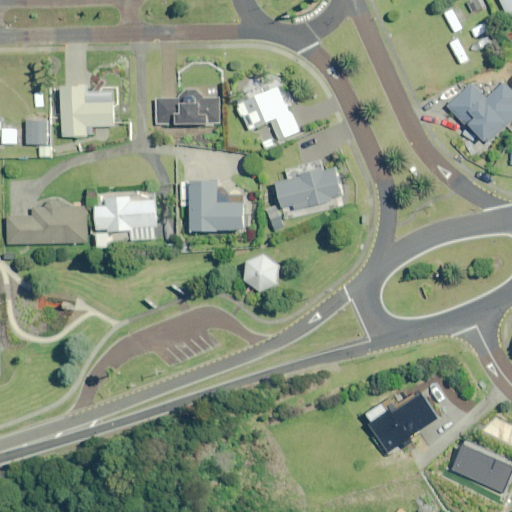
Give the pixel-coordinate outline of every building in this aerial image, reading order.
[(483,0),(474,0),(470,3),(476,13),(487,6),(483,0)] [(511,0),(502,0),(509,15),(511,13),(511,0)] [(464,29),(455,11),(447,15),(456,33),(464,29)] [(490,32),(486,24),(473,30),(476,38),(490,32)] [(494,43),(491,37),(474,45),(477,51),(494,43)] [(511,89),(504,83),(489,99),(472,83),(450,108),(489,142),(508,121),(511,124),(511,89)] [(90,92),(90,87),(65,87),(65,137),(96,137),(96,127),(117,127),(117,103),(101,103),(101,92),(90,92)] [(291,112),(280,88),(241,106),(252,131),(273,122),(282,141),(302,132),(293,111),(291,112)] [(204,92),(185,91),(185,101),(160,100),(159,125),(222,126),(222,100),(204,100),(204,92)] [(48,145),(49,122),(31,121),(30,145),(48,145)] [(19,145),(19,130),(5,130),(5,145),(19,145)] [(53,147),(42,148),(42,158),(53,158),(53,147)] [(326,172),(324,163),(291,170),(293,182),(280,185),(286,208),(298,206),(299,210),(333,202),(332,199),(344,196),(338,169),(326,172)] [(221,182),(184,183),(184,207),(184,232),(247,231),(247,203),(233,203),(233,193),(222,193),(221,182)] [(155,200),(154,191),(102,194),(103,207),(98,207),(99,233),(133,231),(134,241),(158,240),(157,227),(160,227),(158,200),(155,200)] [(63,201),(48,201),(48,208),(36,208),(36,218),(9,218),(9,245),(90,244),(89,208),(63,208),(63,201)] [(283,266),(269,256),(252,263),(249,281),(256,286),(263,292),(281,285),(283,266)] [(440,511),(441,511),(431,493),(422,498),(429,511),(440,511)]
